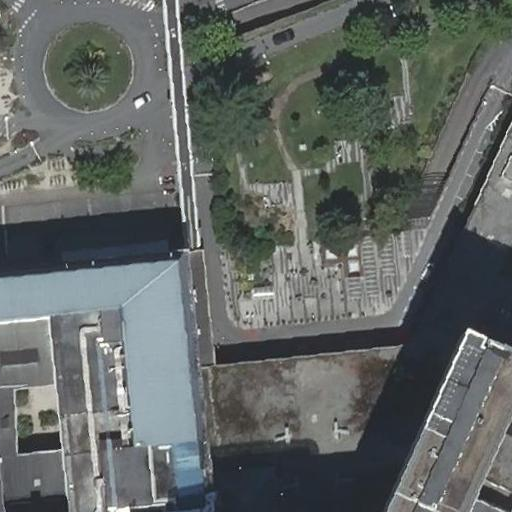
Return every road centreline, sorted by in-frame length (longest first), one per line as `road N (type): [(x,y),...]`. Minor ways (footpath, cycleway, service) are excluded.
road 1 (unclassified): [(132,26),(99,6),(61,9),(32,35),(24,74),(30,94),(59,122),(101,125),(135,102)]
road 2 (unclassified): [(135,102),(382,0)]
